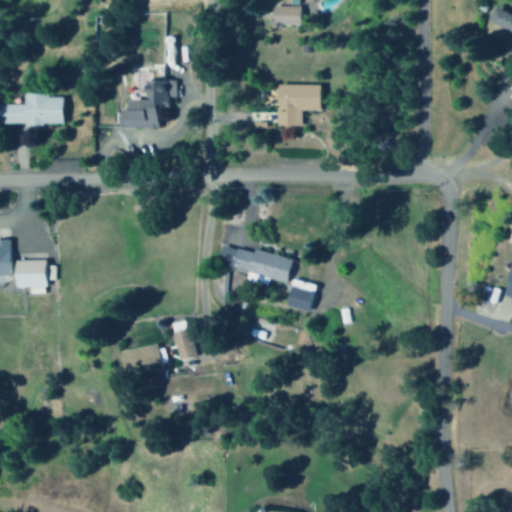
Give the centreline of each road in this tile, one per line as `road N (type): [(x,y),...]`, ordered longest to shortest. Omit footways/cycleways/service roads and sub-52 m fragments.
road 1 (residential): [(445,177),(287,168),(0,175)]
road 2 (residential): [(444,511),(445,177)]
road 3 (residential): [(208,171),(209,0)]
